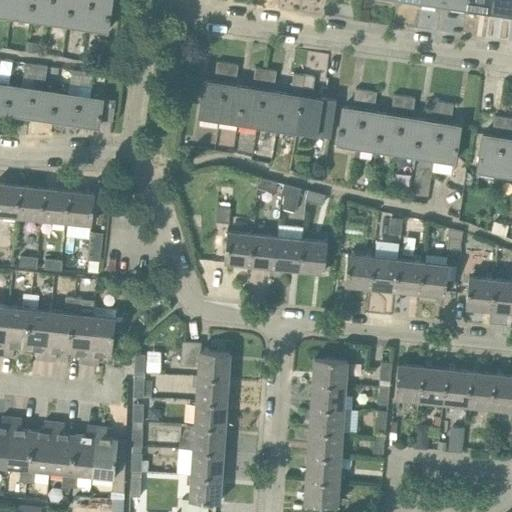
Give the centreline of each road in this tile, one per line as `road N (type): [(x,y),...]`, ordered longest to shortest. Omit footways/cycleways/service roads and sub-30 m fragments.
road 1 (residential): [(511,60),(200,15),(185,0)]
road 2 (residential): [(134,153),(186,299),(217,315),(285,323)]
road 3 (residential): [(285,323),(511,347)]
road 4 (residential): [(285,323),(272,511)]
road 5 (residential): [(0,151),(134,153)]
road 6 (residential): [(111,373),(109,395),(0,385)]
